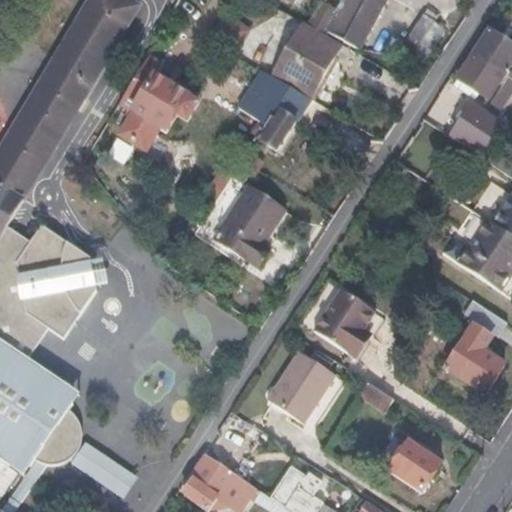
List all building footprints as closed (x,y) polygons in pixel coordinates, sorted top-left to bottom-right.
[(27,246),(24,244),(0,227),(138,7),(126,0),(84,0),(0,134),(0,462),(9,468),(15,460),(29,469),(14,492),(27,501),(49,467),(54,467),(59,466),(63,465),(68,462),(72,458),(75,455),(78,450),(79,445),(80,440),(80,435),(79,430),(78,426),(75,421),(72,417),(69,414),(67,413),(72,406),(57,394),(64,385),(26,361),(47,331),(62,342),(96,291),(84,258),(61,244),(38,230),(27,246)] [(242,36),(261,1),(259,0),(226,0),(216,22),(242,36)] [(323,35),(335,42),(353,53),(382,0),(360,0),(340,38),(326,30),(323,35)] [(343,0),(337,10),(326,30),(340,38),(360,0),(343,0)] [(323,1),(308,27),(323,35),(326,30),(337,10),(326,3),(323,1)] [(434,20),(438,13),(427,7),(396,53),(416,68),(444,26),(434,20)] [(335,42),(323,35),(308,27),(296,20),(264,73),(277,81),(292,89),(303,95),(335,42)] [(511,61),(511,46),(482,27),(450,74),(475,90),(488,98),(511,61)] [(125,110),(116,123),(144,139),(152,126),(161,132),(174,116),(183,123),(195,105),(152,77),(158,67),(146,59),(118,105),(125,110)] [(292,89),(277,81),(264,73),(259,71),(239,110),(266,126),(292,89)] [(511,74),(510,73),(484,113),(495,120),(511,94),(511,74)] [(471,98),(475,90),(450,74),(445,81),(471,98)] [(292,89),(266,126),(252,147),(256,150),(258,146),(267,151),(303,95),(292,89)] [(470,104),(448,136),(474,153),(495,120),(484,113),(470,104)] [(138,148),(144,139),(116,123),(111,130),(138,148)] [(257,249),(280,216),(244,192),(210,244),(252,272),(264,254),(257,249)] [(511,206),(497,230),(511,239),(511,206)] [(500,293),(511,274),(511,239),(497,230),(486,222),(458,267),(500,293)] [(356,335),(370,314),(337,290),(310,331),(349,356),(361,339),(356,335)] [(495,338),(504,324),(468,301),(459,314),(495,338)] [(483,346),(488,339),(470,326),(442,367),(485,395),(503,367),(486,356),(489,350),(483,346)] [(300,424),(332,375),(296,352),(264,400),(300,424)] [(383,412),(391,400),(364,382),(356,395),(383,412)] [(128,479),(79,445),(78,450),(75,455),(72,458),(121,490),(128,479)] [(438,466),(405,445),(387,474),(419,495),(438,466)] [(288,511),(284,509),(203,456),(185,478),(186,479),(178,490),(203,509),(215,497),(236,511),(239,511),(249,500),(266,511),(288,511)] [(346,511),(355,498),(340,489),(331,504),(343,511),(346,511)] [(296,491),(284,509),(288,511),(299,511),(308,499),(296,491)] [(19,511),(27,501),(14,492),(1,511),(19,511)] [(315,503),(308,511),(319,511),(323,508),(315,503)]
